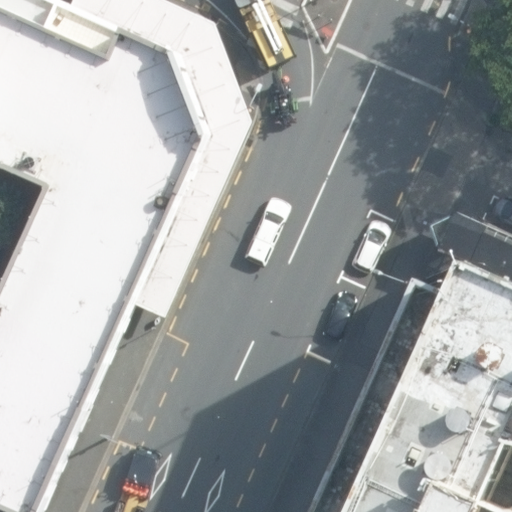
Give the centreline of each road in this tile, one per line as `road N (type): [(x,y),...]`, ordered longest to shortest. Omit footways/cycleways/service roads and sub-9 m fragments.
road 1 (secondary): [(306,282),(428,0)]
road 2 (secondary): [(306,282),(299,80),(272,21),(250,0)]
road 3 (secondary): [(201,511),(306,282)]
